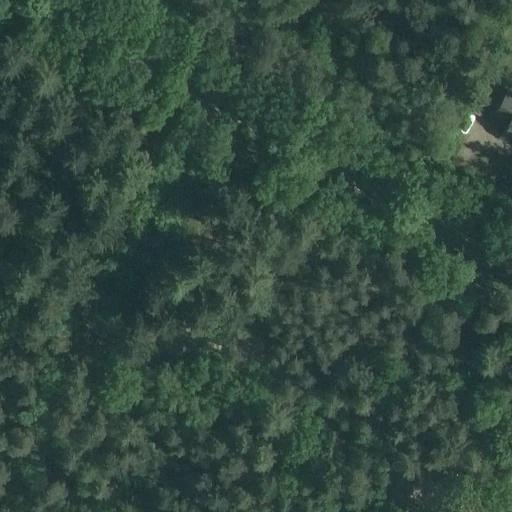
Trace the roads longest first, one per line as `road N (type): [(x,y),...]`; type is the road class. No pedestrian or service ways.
road 1 (primary): [(511,267),(60,0)]
road 2 (track): [(71,323),(207,86)]
